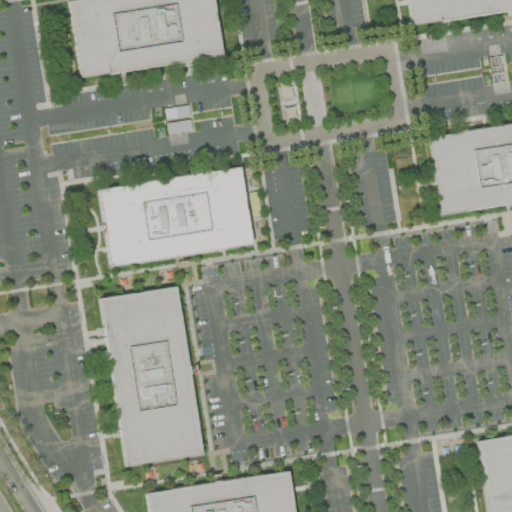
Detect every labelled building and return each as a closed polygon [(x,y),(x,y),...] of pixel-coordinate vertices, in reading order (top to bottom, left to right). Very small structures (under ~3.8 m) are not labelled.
[(65,4),(91,0),(211,0),(220,58),(76,79),(65,4)] [(404,0),(511,0),(511,9),(408,24),(404,0)] [(190,131),(188,120),(165,122),(166,133),(190,131)] [(427,137),(511,123),(511,201),(510,202),(439,213),(427,137)] [(95,190),(238,168),(250,244),(107,266),(95,190)] [(97,299),(173,287),(199,454),(123,466),(97,299)] [(486,511),(475,441),(511,434),(511,511),(486,511)] [(145,511),(143,493),(285,471),(288,490),(291,511),(145,511)]
